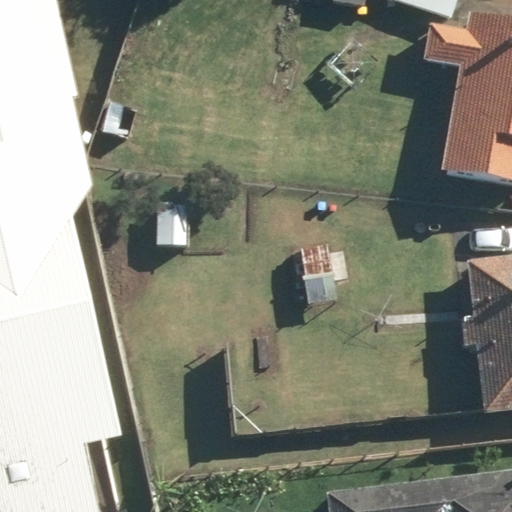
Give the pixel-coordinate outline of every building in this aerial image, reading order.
[(0,0),(0,511),(119,511),(105,448),(118,445),(69,224),(90,188),(48,0),(0,0)] [(459,0),(377,0),(377,2),(451,26),(459,0)] [(421,64),(455,70),(438,182),(511,193),(511,27),(464,20),(461,33),(426,27),(421,64)] [(332,246),(290,248),(294,319),(336,317),(332,246)] [(511,262),(462,267),(478,426),(511,422),(511,262)] [(511,511),(511,476),(321,496),(322,511),(511,511)]
